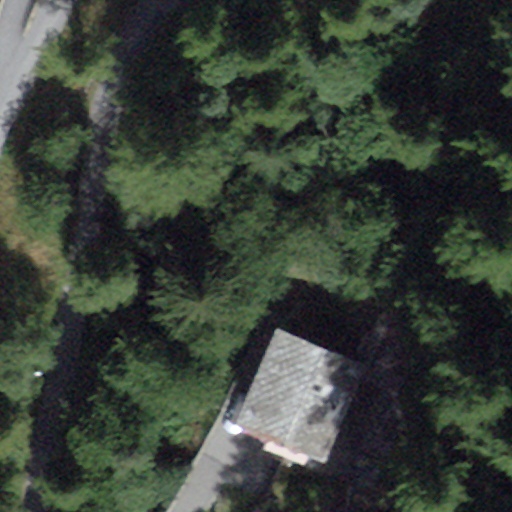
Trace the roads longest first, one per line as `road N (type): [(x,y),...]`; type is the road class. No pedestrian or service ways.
road 1 (unclassified): [(181,0),(95,277),(43,511)]
road 2 (unclassified): [(0,130),(59,0)]
